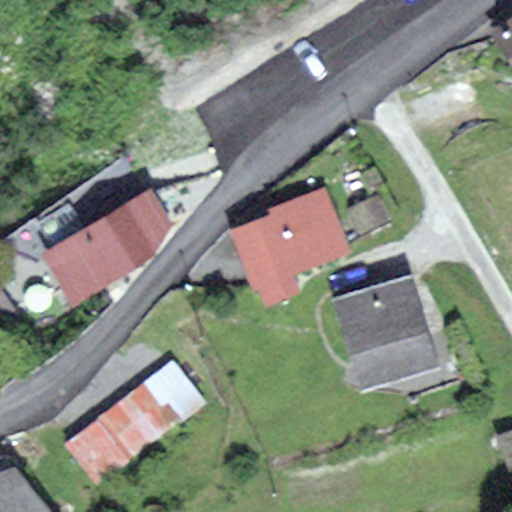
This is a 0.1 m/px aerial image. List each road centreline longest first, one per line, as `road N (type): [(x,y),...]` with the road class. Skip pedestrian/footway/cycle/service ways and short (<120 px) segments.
road 1 (unclassified): [(0,414),(62,373),(257,168),(365,83)]
road 2 (residential): [(511,315),(455,212),(365,83)]
road 3 (unclassified): [(365,83),(473,0)]
